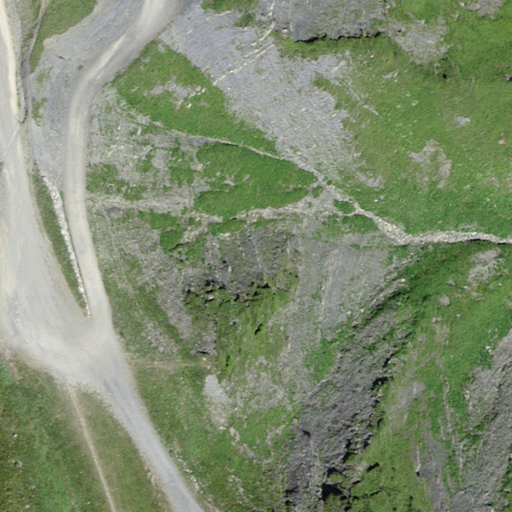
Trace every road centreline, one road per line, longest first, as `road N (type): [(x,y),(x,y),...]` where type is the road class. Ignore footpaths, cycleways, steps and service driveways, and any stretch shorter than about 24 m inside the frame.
road 1 (track): [(100,368),(101,305),(71,191),(78,108),(89,85),(154,16),(157,0)]
road 2 (track): [(0,62),(39,291),(57,325),(100,368)]
road 3 (track): [(100,368),(188,511)]
